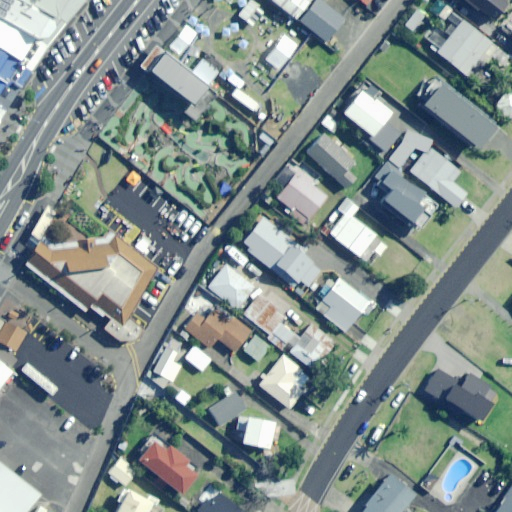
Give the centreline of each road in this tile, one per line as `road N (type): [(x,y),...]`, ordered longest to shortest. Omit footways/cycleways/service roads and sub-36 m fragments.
road 1 (residential): [(301,511),(385,372),(511,209)]
road 2 (secondary): [(134,0),(0,200)]
